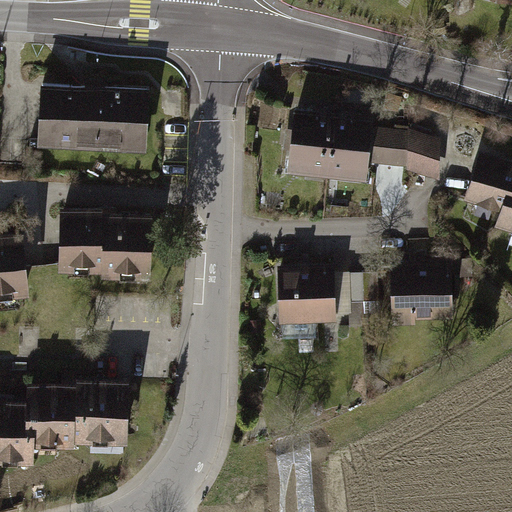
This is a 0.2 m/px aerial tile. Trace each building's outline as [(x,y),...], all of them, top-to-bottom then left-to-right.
[(151,94),(45,88),(41,151),(147,158),(151,94)] [(332,173),(338,107),(300,104),(294,170),(332,173)] [(338,107),(332,173),(373,177),(375,162),(378,127),(379,111),(338,107)] [(412,126),(378,127),(375,162),(412,166),(445,174),(444,136),(412,126)] [(510,210),(511,203),(511,154),(487,147),(471,197),(510,210)] [(60,277),(101,277),(101,282),(151,282),(151,221),(101,220),(101,213),(61,212),(60,277)] [(0,240),(0,301),(30,299),(25,238),(0,240)] [(341,318),(337,259),(281,263),(286,322),(341,318)] [(457,315),(455,260),(395,262),(397,324),(420,323),(419,316),(457,315)] [(78,382),(78,388),(30,387),(30,405),(29,455),(77,456),(77,447),(130,447),(131,382),(78,382)] [(0,468),(29,468),(29,455),(30,405),(0,405),(0,468)]
